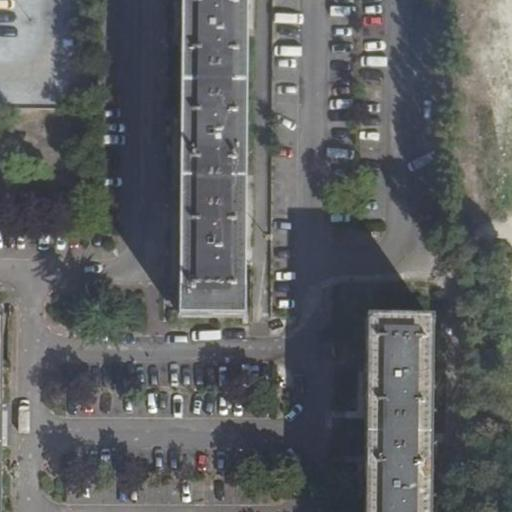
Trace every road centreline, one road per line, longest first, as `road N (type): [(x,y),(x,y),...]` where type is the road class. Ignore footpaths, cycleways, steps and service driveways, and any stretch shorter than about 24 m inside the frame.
road 1 (residential): [(27,273),(138,268),(141,0)]
road 2 (residential): [(30,511),(27,273)]
